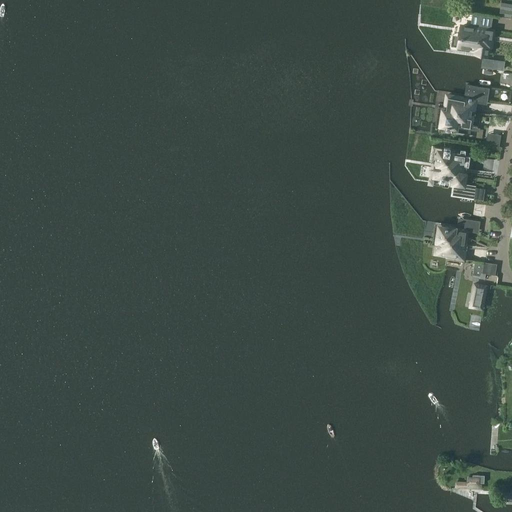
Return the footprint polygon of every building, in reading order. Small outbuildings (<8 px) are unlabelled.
[(511,17),(511,11),(511,3),(501,2),(499,15),(511,17)] [(493,30),(491,29),(493,16),(472,12),(470,26),(463,25),(461,37),(459,36),(458,47),(476,50),(475,53),(487,55),(488,46),(490,47),(493,30)] [(499,61),(483,58),(482,66),(498,68),(503,69),(504,61),(499,61)] [(439,104),(438,111),(442,111),(440,126),(455,129),(454,135),(485,139),(488,122),(490,113),(509,116),(510,104),(479,99),(476,99),(472,98),(472,97),(469,97),(468,98),(455,96),(454,96),(447,95),(445,105),(439,104)] [(452,194),(473,198),(474,190),(465,188),(468,173),(465,173),(466,164),(467,164),(469,152),(433,147),(431,163),(435,164),(432,179),(450,182),(450,186),(454,187),(452,194)] [(478,233),(480,221),(458,218),(457,227),(434,223),(431,244),(434,245),(433,255),(465,261),(468,239),(467,239),(468,232),(478,233)] [(495,275),(496,269),(497,264),(485,262),(484,262),(475,261),(473,276),(485,279),(486,274),(495,276),(495,275)] [(474,284),(472,294),(474,294),(477,295),(474,308),(482,310),(486,286),(474,284)] [(458,481),(457,487),(474,487),(475,485),(482,485),(481,484),(480,484),(480,482),(484,483),(484,475),(473,475),(473,477),(468,477),(468,481),(458,481)]
